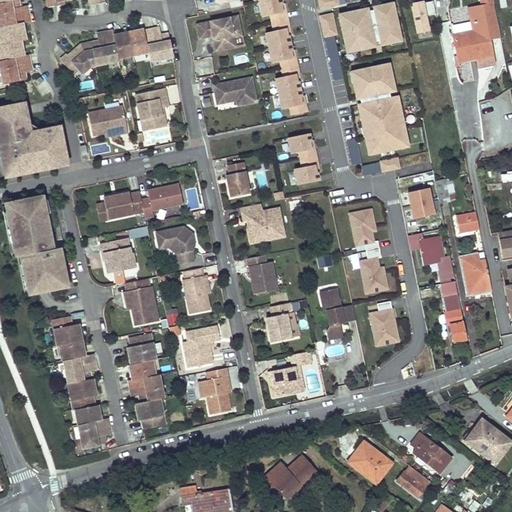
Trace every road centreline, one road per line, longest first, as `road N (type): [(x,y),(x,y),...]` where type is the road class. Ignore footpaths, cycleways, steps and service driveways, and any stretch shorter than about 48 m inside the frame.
road 1 (residential): [(387,395),(387,376),(417,348),(418,325),(393,204),(345,177),(307,0)]
road 2 (residential): [(199,151),(261,427)]
road 3 (residential): [(47,30),(131,2),(169,6),(199,151)]
road 4 (residential): [(60,179),(121,440)]
road 5 (unknown): [(511,349),(470,157),(470,95)]
road 6 (residential): [(33,499),(55,483),(154,451),(261,427)]
road 7 (residential): [(78,176),(60,96),(41,55),(47,30)]
road 8 (residential): [(387,395),(511,348)]
road 9 (residential): [(261,427),(387,395)]
road 10 (residential): [(78,176),(199,151)]
